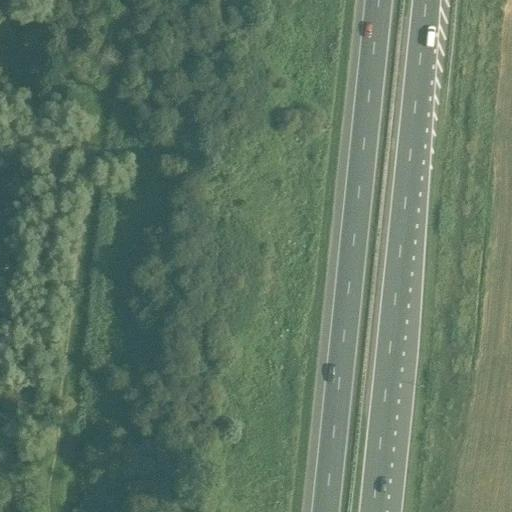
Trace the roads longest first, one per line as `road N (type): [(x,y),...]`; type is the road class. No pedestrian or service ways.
road 1 (motorway): [(372,511),(425,0)]
road 2 (motorway): [(377,0),(324,511)]
